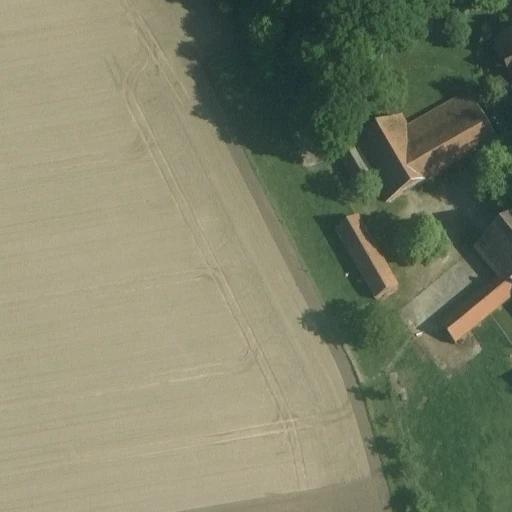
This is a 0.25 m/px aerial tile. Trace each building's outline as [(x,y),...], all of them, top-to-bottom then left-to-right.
[(427,7),(389,13),(392,32),(431,26),(427,7)] [(511,41),(509,43),(505,41),(497,44),(495,52),(499,60),(503,62),(511,80),(511,41)] [(494,143),(469,98),(407,133),(399,119),(337,155),(360,193),(374,184),(386,204),(494,143)] [(511,217),(473,250),(499,280),(500,280),(511,294),(511,217)] [(396,289),(356,218),(347,224),(345,220),(339,224),(341,227),(335,230),(375,301),(396,289)] [(498,307),(511,296),(511,294),(500,280),(499,280),(485,292),(484,290),(439,327),(453,344),(471,330),(498,307)]
